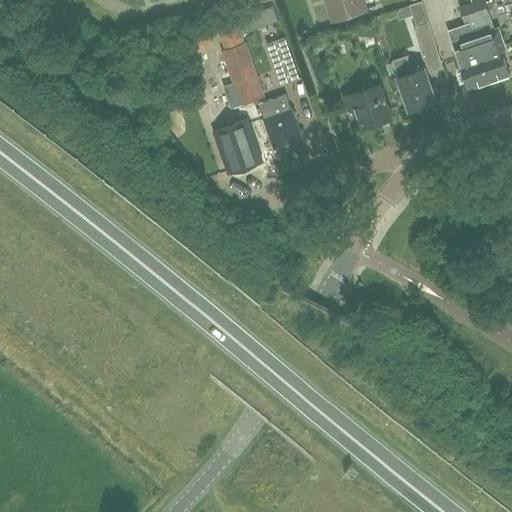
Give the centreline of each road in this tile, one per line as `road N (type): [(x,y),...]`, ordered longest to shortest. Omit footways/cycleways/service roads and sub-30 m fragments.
road 1 (primary): [(441,511),(0,154)]
road 2 (unclassified): [(175,511),(256,417),(371,223),(429,153)]
road 3 (residential): [(429,153),(258,203)]
